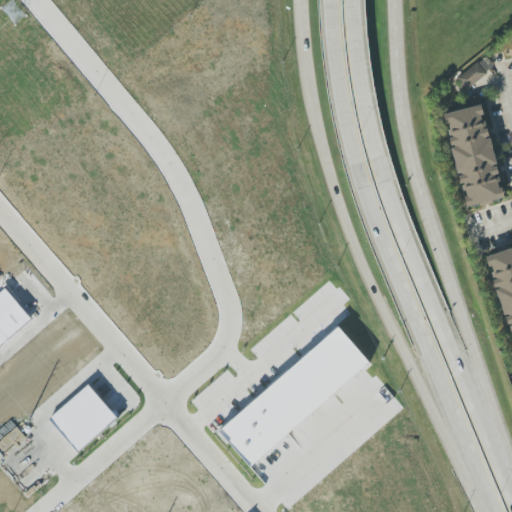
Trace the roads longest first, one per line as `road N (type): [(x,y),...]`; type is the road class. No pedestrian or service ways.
road 1 (motorway): [(300,34),(305,83),(351,242),(490,511)]
road 2 (residential): [(163,402),(223,351),(227,299),(185,191),(157,146),(35,0)]
road 3 (residential): [(259,511),(0,209)]
road 4 (motorway): [(364,187),(495,511)]
road 5 (motorway): [(511,495),(383,181)]
road 6 (motorway): [(511,474),(425,209)]
road 7 (motorway): [(425,209),(401,109),(393,0)]
road 8 (motorway): [(331,0),(341,93),(364,187)]
road 9 (motorway): [(383,181),(364,108),(351,0)]
road 10 (residential): [(163,402),(36,511)]
